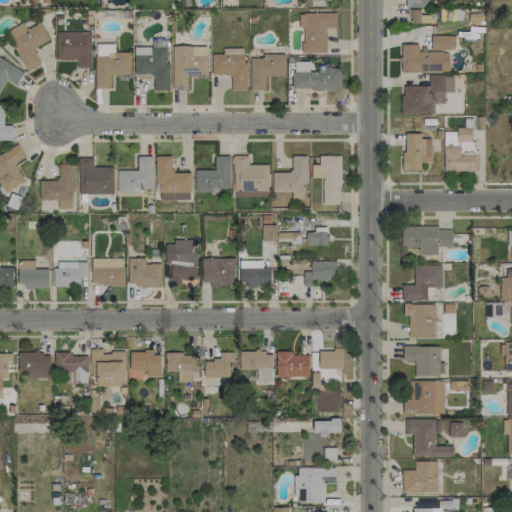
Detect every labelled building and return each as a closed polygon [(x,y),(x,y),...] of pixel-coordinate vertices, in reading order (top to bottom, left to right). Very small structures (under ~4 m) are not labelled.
[(404,0),(405,8),(429,7),(429,0),(404,0)] [(420,9),(410,9),(411,23),(428,23),(428,16),(420,16),(420,9)] [(337,13),(301,13),(300,52),(325,52),(325,27),(336,27),(337,13)] [(26,29),(23,22),(7,30),(26,71),(40,64),(33,48),(49,41),(40,22),(26,29)] [(56,31),(56,59),(76,59),(76,68),(91,68),(90,31),(56,31)] [(455,36),(431,35),(430,49),(454,49),(455,36)] [(419,44),(401,44),(400,72),(442,73),(442,51),(419,51),(419,44)] [(172,90),(187,90),(187,76),(207,76),(207,46),(173,45),(172,90)] [(134,47),(134,74),(153,74),(153,91),(168,90),(168,46),(134,47)] [(230,90),(246,90),(246,48),(222,48),(222,54),(211,54),(212,73),(230,73),(230,90)] [(131,52),(106,52),(106,56),(94,56),(95,88),(110,88),(110,75),(131,75),(131,52)] [(285,76),(285,53),(262,54),(262,57),(249,57),(250,90),(265,89),(265,76),(285,76)] [(0,90),(6,80),(16,85),(24,72),(0,57),(0,90)] [(341,89),(340,67),(319,67),(319,71),(309,71),(309,61),(292,62),(293,89),(341,89)] [(453,75),(429,75),(428,86),(402,85),(401,113),(433,114),(433,103),(444,104),(444,92),(453,92),(453,75)] [(0,139),(12,140),(13,125),(3,125),(3,105),(0,104),(0,139)] [(477,151),(475,151),(471,141),(470,127),(456,127),(456,131),(443,131),(444,172),(476,171),(477,151)] [(403,171),(421,170),(421,162),(430,162),(430,139),(421,138),(420,133),(405,134),(404,152),(401,152),(401,170),(403,171)] [(0,182),(4,191),(24,182),(14,162),(25,157),(19,145),(0,153),(0,182)] [(307,156),(291,155),(291,172),(272,172),(272,191),(306,192),(307,156)] [(340,155),(319,156),(319,164),(311,164),(312,178),(322,177),(323,204),(340,204),(340,155)] [(152,156),(137,156),(138,170),(117,170),(117,191),(152,190),(152,156)] [(190,173),(171,172),(171,156),(157,156),(156,199),(190,200),(190,173)] [(194,170),(195,192),(218,192),(218,188),(230,188),(229,156),(214,156),(214,169),(194,170)] [(233,196),(268,197),(269,165),(248,164),(248,156),(234,156),(233,196)] [(113,167),(93,166),(93,157),(79,157),(78,194),(113,194),(113,167)] [(39,200),(58,200),(58,209),(75,208),(74,164),(58,164),(58,180),(39,180),(39,200)] [(261,241),(275,241),(275,224),(261,225),(261,241)] [(419,255),(437,254),(437,246),(452,246),(452,229),(438,230),(438,226),(401,226),(401,247),(419,246),(419,255)] [(305,232),(306,245),(327,244),(326,231),(305,232)] [(195,279),(195,241),(165,241),(165,263),(170,263),(170,277),(167,277),(167,286),(181,285),(181,279),(195,279)] [(123,284),(123,258),(91,258),(91,284),(123,284)] [(160,258),(128,258),(127,286),(160,286),(160,258)] [(201,258),(202,282),(210,282),(210,286),(235,286),(234,258),(201,258)] [(48,269),(34,269),(34,260),(17,260),(18,287),(48,287),(48,269)] [(262,260),(239,260),(239,281),(247,281),(246,286),(269,287),(270,268),(261,267),(262,260)] [(53,286),(80,286),(80,277),(87,277),(86,261),(66,262),(66,268),(53,268),(53,286)] [(335,261),(310,261),(310,271),(303,271),(303,286),(311,286),(311,279),(335,279),(335,261)] [(441,287),(441,264),(413,265),(414,285),(401,285),(401,300),(427,300),(427,287),(441,287)] [(12,267),(0,266),(0,284),(12,285),(12,267)] [(511,300),(511,269),(505,269),(505,278),(500,278),(500,300),(511,300)] [(408,337),(434,338),(435,304),(403,304),(403,315),(408,315),(408,337)] [(511,371),(511,343),(502,343),(502,371),(511,371)] [(415,375),(443,376),(443,363),(439,363),(439,346),(402,346),(402,361),(415,361),(415,375)] [(91,377),(96,377),(96,386),(124,385),(123,351),(102,352),(101,348),(90,349),(91,377)] [(342,368),(342,350),(319,350),(319,368),(342,368)] [(129,369),(146,370),(146,376),(160,376),(161,352),(130,351),(129,369)] [(239,351),(239,369),(256,369),(257,383),(272,383),(271,351),(239,351)] [(27,377),(50,377),(49,352),(17,353),(18,371),(27,370),(27,377)] [(87,355),(71,355),(71,352),(54,352),(54,373),(71,372),(71,383),(88,383),(87,355)] [(229,376),(229,367),(235,367),(235,352),(219,352),(219,360),(203,360),(204,377),(229,376)] [(12,353),(0,353),(0,396),(1,397),(1,379),(7,379),(7,361),(12,361),(12,353)] [(198,371),(197,353),(165,354),(165,371),(177,371),(177,382),(190,381),(190,372),(198,371)] [(308,377),(309,353),(276,353),(276,376),(308,377)] [(442,414),(442,381),(405,380),(404,413),(442,414)] [(511,453),(511,418),(502,419),(502,435),(507,435),(507,453),(511,453)] [(412,456),(452,457),(452,446),(434,445),(435,432),(440,432),(440,419),(404,419),(404,434),(412,434),(412,456)] [(313,420),(313,434),(340,434),(339,420),(313,420)] [(449,436),(461,437),(462,422),(450,422),(449,436)] [(323,461),(335,461),(335,447),(323,447),(323,461)] [(437,492),(437,461),(414,461),(414,470),(402,469),(401,492),(437,492)] [(295,467),(294,502),(322,502),(323,483),(335,483),(335,468),(295,467)] [(457,509),(457,501),(438,500),(438,509),(457,509)]
